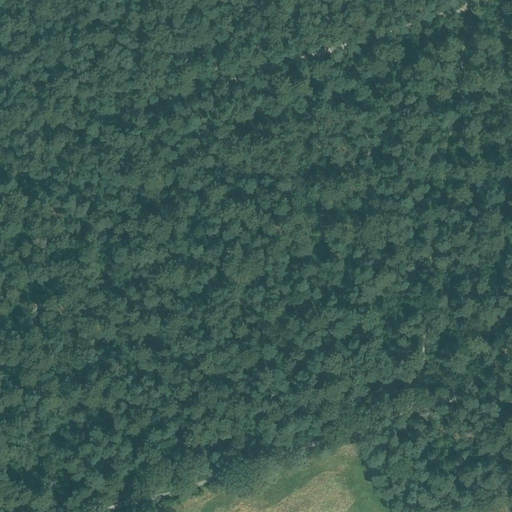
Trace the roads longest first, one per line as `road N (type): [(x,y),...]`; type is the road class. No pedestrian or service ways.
road 1 (track): [(457,14),(0,158)]
road 2 (track): [(511,400),(460,395),(155,489)]
